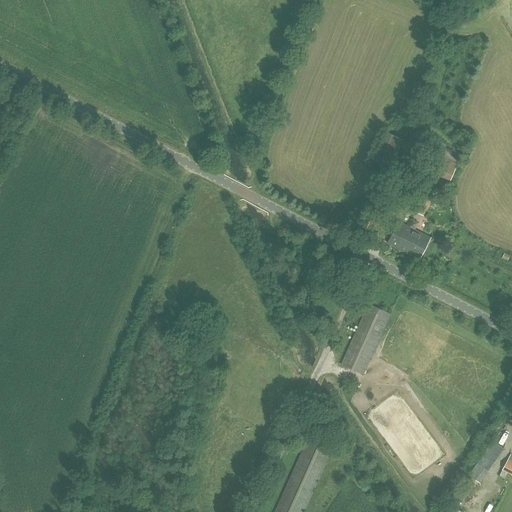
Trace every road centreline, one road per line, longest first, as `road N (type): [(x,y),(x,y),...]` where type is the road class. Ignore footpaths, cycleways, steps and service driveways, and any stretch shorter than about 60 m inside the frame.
road 1 (tertiary): [(511,334),(0,66)]
road 2 (track): [(249,511),(370,259)]
